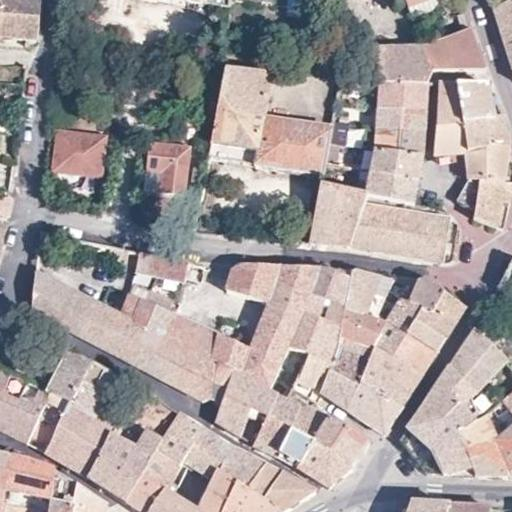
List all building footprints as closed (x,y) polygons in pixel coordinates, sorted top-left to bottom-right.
[(41,0),(0,0),(0,39),(38,42),(41,0)] [(172,0),(231,10),(231,0),(172,0)] [(404,0),(412,20),(431,12),(440,0),(404,0)] [(511,0),(507,0),(492,10),(511,74),(511,0)] [(424,49),(433,73),(485,72),(473,31),(424,49)] [(361,70),(375,66),(370,50),(365,33),(362,34),(350,38),(361,70)] [(375,66),(381,85),(427,86),(433,73),(424,49),(370,50),(375,66)] [(26,68),(0,67),(0,73),(0,83),(24,85),(26,68)] [(259,149),(274,74),(224,71),(199,205),(211,207),(213,200),(220,202),(230,145),(259,149)] [(288,76),(274,74),(259,149),(256,165),(323,177),(325,167),(329,147),(334,122),(338,102),(340,90),(342,81),(342,80),(288,76)] [(379,84),(378,110),(425,112),(426,105),(427,86),(381,85),(379,84)] [(458,85),(441,84),(436,157),(455,155),(457,171),(466,170),(465,155),(468,154),(464,125),(458,85)] [(493,85),(458,85),(464,125),(502,119),(497,101),(493,85)] [(378,110),(376,131),(424,136),(425,129),(425,112),(378,110)] [(503,119),(502,119),(464,125),(468,154),(490,149),(510,148),(506,132),(503,119)] [(376,131),(375,153),(423,159),(423,150),(424,136),(376,131)] [(106,140),(57,134),(52,176),(101,181),(106,140)] [(187,150),(147,145),(144,169),(157,171),(155,190),(182,193),(187,150)] [(510,151),(510,148),(490,149),(468,154),(465,155),(466,170),(468,182),(457,203),(465,209),(476,212),(480,183),(511,185),(511,171),(508,171),(510,151)] [(375,153),(371,176),(418,184),(420,173),(423,159),(375,153)] [(418,184),(371,176),(367,197),(391,202),(415,207),(416,195),(418,184)] [(476,212),(475,221),(488,226),(498,230),(500,218),(507,219),(511,196),(511,185),(480,183),(476,212)] [(367,197),(321,187),(310,244),(333,247),(350,248),(365,207),(367,197)] [(350,248),(443,264),(451,221),(365,207),(350,248)] [(60,237),(41,232),(39,250),(57,253),(60,237)] [(129,251),(111,247),(109,260),(126,263),(129,251)] [(184,282),(188,264),(139,253),(136,273),(184,282)] [(242,267),(232,273),(226,292),(268,306),(270,301),(272,298),(279,300),(280,310),(307,316),(321,271),(293,269),(242,267)] [(202,403),(210,402),(211,401),(214,363),(240,374),(271,391),(290,350),(283,347),(289,331),(265,323),(260,337),(248,350),(129,297),(122,315),(36,271),(34,293),(33,309),(34,312),(37,316),(43,321),(145,374),(202,403)] [(330,271),(321,271),(307,316),(341,328),(351,281),(343,277),(330,271)] [(352,274),(351,281),(341,328),(339,347),(369,363),(375,350),(393,360),(407,337),(423,309),(410,304),(403,301),(386,327),(366,319),(375,297),(385,301),(393,283),(356,273),(352,274)] [(419,285),(410,304),(423,309),(407,337),(438,356),(439,354),(438,353),(466,310),(448,296),(427,281),(419,285)] [(409,429),(401,445),(428,475),(455,478),(474,473),(459,437),(449,422),(479,395),(508,363),(488,343),(495,335),(481,321),(475,332),(462,351),(440,384),(409,429)] [(432,365),(438,356),(407,337),(393,360),(423,376),(431,365),(432,365)] [(333,367),(330,373),(360,385),(361,384),(369,363),(339,347),(333,367)] [(402,409),(423,376),(393,360),(375,350),(369,363),(361,384),(402,409)] [(71,353),(50,393),(70,404),(99,420),(105,409),(121,381),(114,377),(71,353)] [(326,382),(321,394),(349,413),(360,385),(330,373),(333,367),(309,356),(292,395),(309,402),(320,379),(326,382)] [(219,413),(215,424),(227,431),(241,439),(249,419),(264,426),(278,396),(271,391),(240,374),(214,363),(211,401),(210,402),(219,413)] [(0,371),(0,432),(2,434),(16,441),(25,445),(46,455),(70,404),(50,393),(0,371)] [(383,438),(402,409),(361,384),(360,385),(349,413),(383,438)] [(109,440),(88,479),(123,502),(126,504),(142,480),(149,468),(158,451),(163,442),(170,431),(179,416),(132,387),(119,417),(114,429),(109,440)] [(264,452),(275,458),(290,429),(301,408),(289,401),(278,396),(264,426),(253,447),(264,452)] [(511,397),(503,404),(504,405),(511,413),(511,397)] [(70,404),(46,455),(71,469),(88,479),(109,440),(114,429),(99,420),(70,404)] [(474,473),(475,479),(511,480),(511,413),(504,405),(490,417),(478,424),(459,437),(474,473)] [(290,429),(350,469),(360,457),(370,444),(328,418),(327,420),(301,408),(290,429)] [(142,480),(126,504),(138,511),(151,511),(165,493),(167,495),(172,485),(178,489),(187,473),(180,469),(184,464),(204,432),(179,416),(170,431),(163,442),(158,451),(149,468),(142,480)] [(290,429),(275,458),(330,491),(342,480),(352,471),(350,469),(290,429)] [(204,432),(184,464),(214,482),(219,474),(247,492),(266,468),(248,458),(238,453),(204,432)] [(0,511),(2,511),(9,458),(0,456),(0,511)] [(9,458),(2,511),(50,511),(52,504),(55,472),(48,469),(29,463),(9,458)] [(266,468),(247,492),(275,511),(289,511),(296,507),(316,495),(266,468)] [(55,472),(52,504),(73,508),(72,511),(105,511),(107,505),(81,488),(55,472)] [(199,511),(275,511),(247,492),(219,474),(214,482),(199,511)] [(165,493),(151,511),(185,511),(188,508),(173,498),(167,495),(165,493)]
